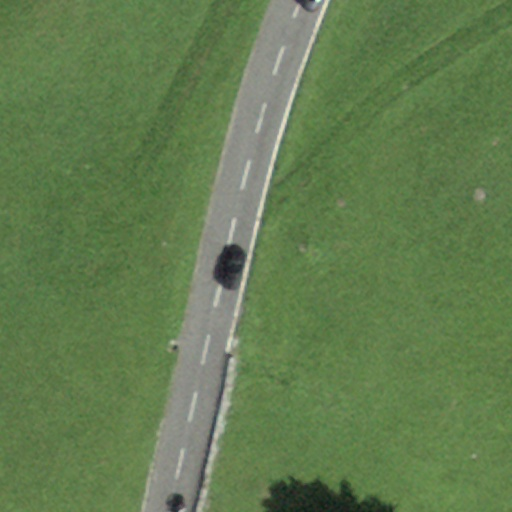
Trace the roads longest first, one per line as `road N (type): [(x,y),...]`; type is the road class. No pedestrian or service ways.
road 1 (primary): [(168,511),(236,205),(299,0)]
road 2 (track): [(236,205),(503,0)]
